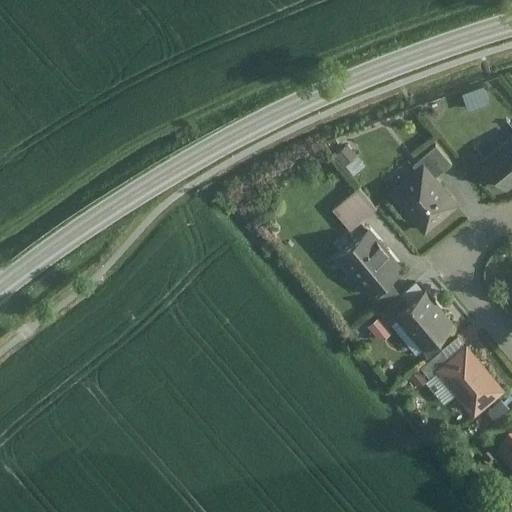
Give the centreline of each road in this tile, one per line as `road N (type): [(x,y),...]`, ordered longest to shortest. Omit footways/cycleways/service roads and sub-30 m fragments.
road 1 (secondary): [(511,27),(300,106),(197,158),(0,288)]
road 2 (residential): [(511,216),(449,264),(511,342)]
